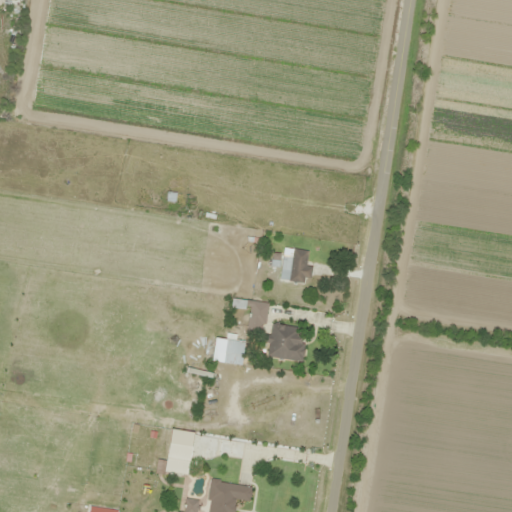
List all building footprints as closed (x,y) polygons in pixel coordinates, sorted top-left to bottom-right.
[(291,258),(284,257),(279,278),(306,285),(310,267),(306,266),(309,252),(293,248),(291,258)] [(232,307),(250,309),(249,320),(262,321),(264,303),(232,299),(232,307)] [(301,361),(305,328),(269,324),(265,357),(301,361)] [(222,363),(242,365),(245,341),(225,339),(222,363)] [(206,511),(234,511),(236,500),(249,501),(251,486),(217,482),(216,489),(209,488),(206,511)] [(195,511),(196,500),(185,500),(184,511),(195,511)]
